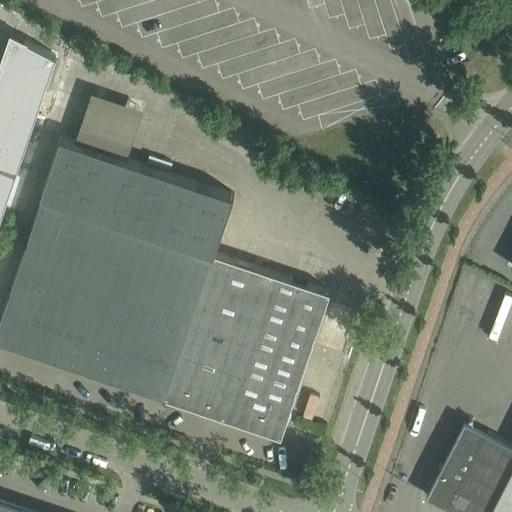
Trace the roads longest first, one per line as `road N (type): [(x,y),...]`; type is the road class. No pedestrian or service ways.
road 1 (tertiary): [(511,108),(468,161),(433,224),(334,511)]
road 2 (unclassified): [(282,511),(0,415)]
